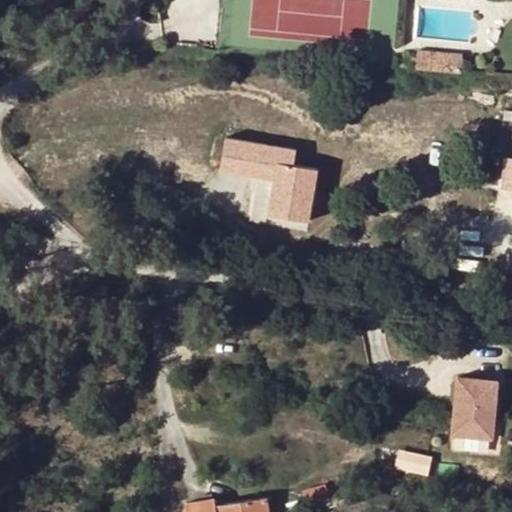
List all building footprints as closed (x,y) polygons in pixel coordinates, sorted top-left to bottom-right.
[(462,73),(463,54),(418,50),(417,70),(462,73)] [(246,211),(301,219),(309,166),(286,163),(289,143),(222,133),(217,164),(253,169),(246,211)] [(511,159),(505,159),(502,188),(511,189),(511,159)] [(497,382),(457,378),(452,436),(492,440),(497,382)] [(394,465),(427,475),(432,457),(399,447),(394,465)] [(328,485),(306,492),(309,506),(332,499),(328,485)] [(217,496),(186,501),(187,511),(271,511),(269,497),(219,505),(217,496)]
